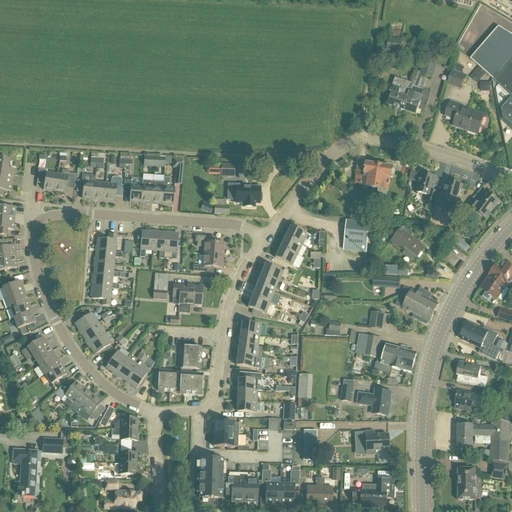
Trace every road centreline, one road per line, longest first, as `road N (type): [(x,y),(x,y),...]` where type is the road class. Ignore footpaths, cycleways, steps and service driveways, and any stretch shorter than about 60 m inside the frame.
road 1 (secondary): [(422,511),(423,413),(435,351),(469,280),(511,227)]
road 2 (residential): [(265,238),(329,156),(361,139),(417,147),(511,179)]
road 3 (residential): [(157,415),(105,386),(63,335),(34,261),(39,220)]
road 4 (residential): [(265,238),(234,225),(90,214),(39,220)]
road 5 (residential): [(199,410),(213,399),(233,290),(265,238)]
road 6 (residential): [(199,410),(199,454),(275,456),(275,432)]
road 7 (track): [(361,139),(379,0)]
